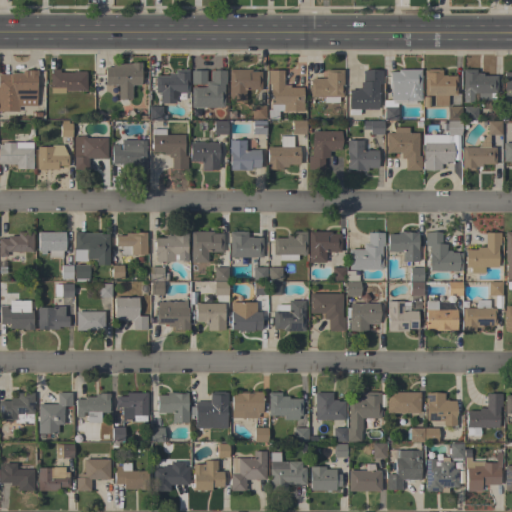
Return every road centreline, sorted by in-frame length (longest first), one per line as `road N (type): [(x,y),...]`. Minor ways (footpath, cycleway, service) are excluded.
road 1 (residential): [(0,363),(511,361)]
road 2 (residential): [(0,203),(511,203)]
road 3 (secondary): [(0,34),(511,34)]
